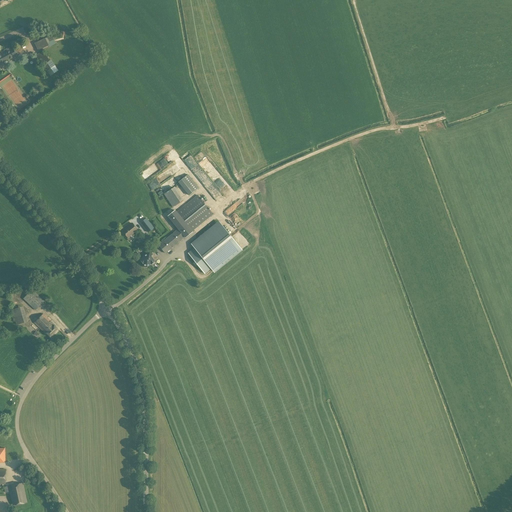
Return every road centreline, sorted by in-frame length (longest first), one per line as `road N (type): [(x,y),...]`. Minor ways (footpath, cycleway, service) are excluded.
road 1 (unclassified): [(66,511),(25,451),(17,415),(37,376),(108,309)]
road 2 (track): [(444,117),(348,138),(242,189)]
road 3 (tertiary): [(145,511),(143,394),(108,309)]
road 4 (tertiary): [(108,309),(53,227),(0,168)]
road 5 (track): [(392,127),(354,0)]
